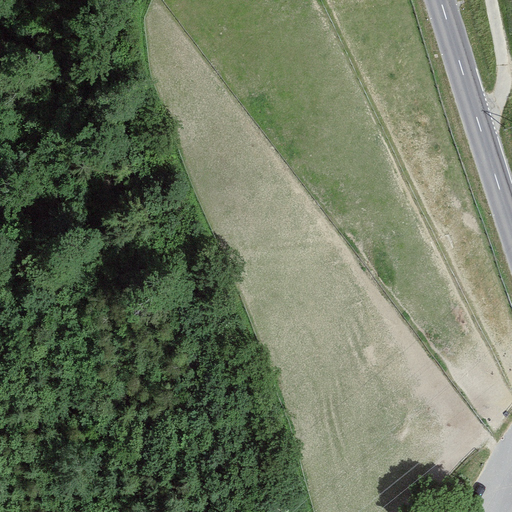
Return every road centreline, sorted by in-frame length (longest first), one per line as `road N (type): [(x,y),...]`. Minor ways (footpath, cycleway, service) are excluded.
road 1 (tertiary): [(441,0),(511,225)]
road 2 (track): [(476,119),(489,63),(481,0)]
